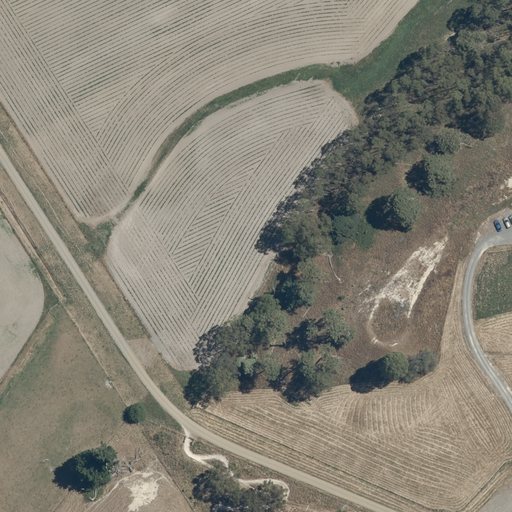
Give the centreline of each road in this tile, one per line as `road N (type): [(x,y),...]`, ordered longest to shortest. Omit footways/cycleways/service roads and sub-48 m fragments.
road 1 (track): [(0,149),(158,397),(185,425)]
road 2 (track): [(185,425),(226,449),(395,511)]
